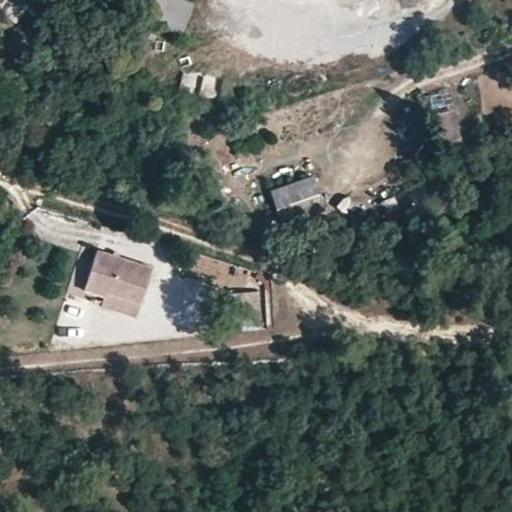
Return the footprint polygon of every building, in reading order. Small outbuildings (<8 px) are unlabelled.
[(178,1),(176,0),(117,0),(126,6),(131,2),(158,22),(178,1)] [(202,75),(199,98),(215,100),(219,78),(202,75)] [(291,185),(282,164),(239,177),(243,190),(259,186),(262,194),(291,185)] [(276,205),(318,190),(314,178),(272,193),(276,205)] [(257,235),(274,243),(279,232),(264,225),(257,235)] [(107,296),(142,307),(152,273),(96,255),(83,295),(105,302),(107,296)] [(138,319),(142,307),(107,296),(105,302),(103,308),(138,319)]
